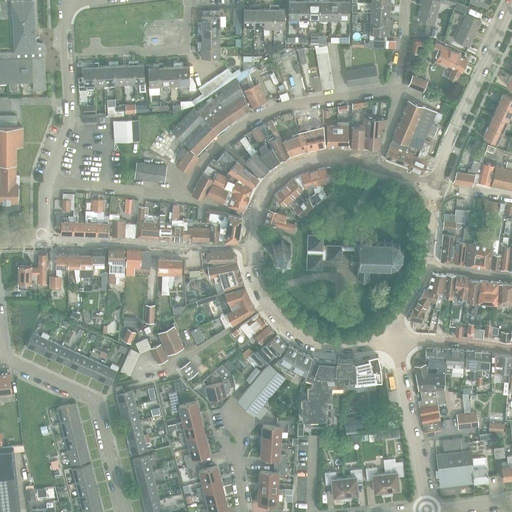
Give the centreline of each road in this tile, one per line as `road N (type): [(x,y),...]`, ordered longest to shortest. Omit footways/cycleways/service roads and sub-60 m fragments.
road 1 (residential): [(183,197),(203,159),(238,128),(278,109),(397,88)]
road 2 (unclassified): [(3,360),(98,400),(123,511)]
road 3 (residential): [(42,238),(248,248)]
road 4 (residential): [(394,335),(337,343),(295,331),(269,301),(248,248)]
road 5 (unclassified): [(434,184),(511,6)]
road 6 (unclassified): [(46,182),(69,118),(65,0)]
road 7 (unclassified): [(425,508),(394,335)]
road 8 (residential): [(94,40),(94,51),(186,51),(190,0)]
road 9 (residential): [(253,217),(278,178),(305,165),(329,157),(379,161)]
road 10 (residential): [(46,182),(183,197)]
